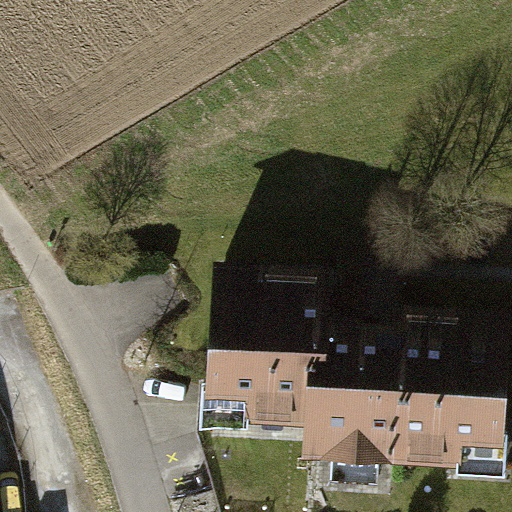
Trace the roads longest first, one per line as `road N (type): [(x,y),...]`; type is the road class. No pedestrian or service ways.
road 1 (residential): [(143,511),(76,324)]
road 2 (track): [(76,324),(0,210)]
